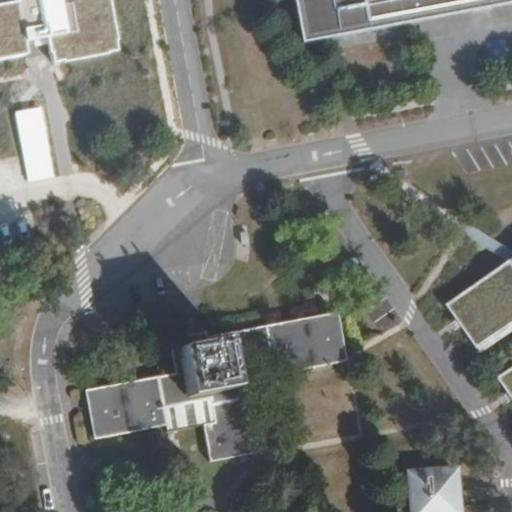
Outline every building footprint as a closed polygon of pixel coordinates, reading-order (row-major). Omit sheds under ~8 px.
[(0,0),(0,61),(25,56),(22,43),(20,31),(44,27),(46,38),(49,55),(51,55),(53,63),(60,62),(62,65),(105,57),(104,54),(115,51),(114,43),(116,42),(108,0),(0,0)] [(511,0),(306,0),(323,24),(323,25),(324,26),(325,26),(326,27),(327,29),(328,30),(329,30),(330,31),(331,32),(333,32),(333,33),(335,34),(336,35),(338,35),(339,35),(341,36),(343,36),(347,36),(349,36),(511,6),(511,0)] [(22,43),(46,38),(44,27),(20,31),(22,43)] [(0,227),(28,223),(17,161),(0,164),(0,227)] [(511,256),(441,307),(472,350),(511,321),(511,366),(493,380),(511,406),(511,256)] [(176,374),(84,390),(85,396),(93,438),(165,425),(162,408),(210,400),(214,423),(203,424),(209,460),(257,451),(242,365),(271,360),(273,374),(345,360),(337,313),(207,336),(206,330),(170,337),(176,374)] [(399,474),(403,511),(450,511),(445,468),(399,474)]
